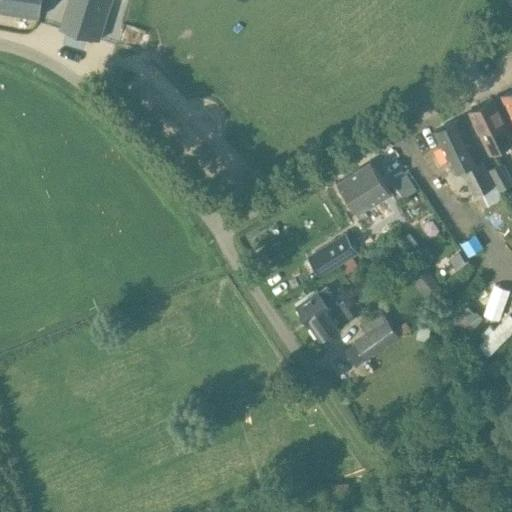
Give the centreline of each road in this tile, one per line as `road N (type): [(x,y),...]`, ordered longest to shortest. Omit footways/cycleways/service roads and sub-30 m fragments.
road 1 (unclassified): [(0,44),(70,76),(204,212),(220,218)]
road 2 (unclassified): [(220,218),(255,209),(461,91)]
road 3 (unclassified): [(220,218),(239,269),(310,372)]
road 4 (track): [(400,511),(310,372)]
